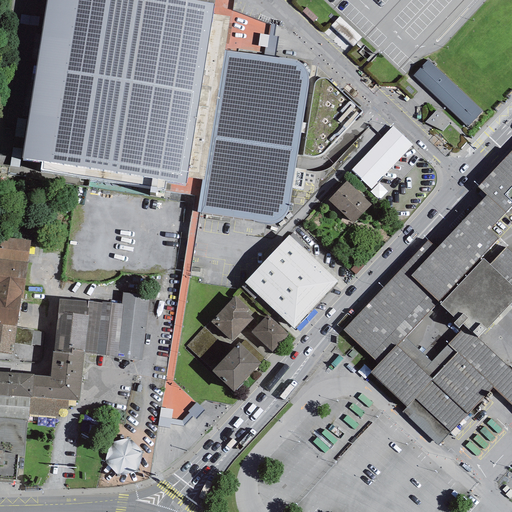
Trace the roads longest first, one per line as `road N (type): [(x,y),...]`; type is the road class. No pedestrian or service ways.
road 1 (secondary): [(167,511),(462,181)]
road 2 (residential): [(269,0),(462,181)]
road 3 (unknown): [(389,113),(285,225),(198,233)]
